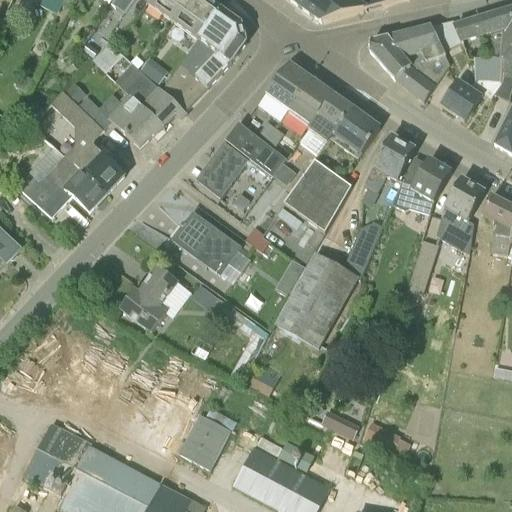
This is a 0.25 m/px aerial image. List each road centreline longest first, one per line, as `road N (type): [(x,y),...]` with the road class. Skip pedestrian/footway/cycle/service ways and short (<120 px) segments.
road 1 (tertiary): [(0,345),(292,32)]
road 2 (tertiary): [(511,175),(328,56)]
road 3 (tertiary): [(328,56),(370,30),(503,0)]
